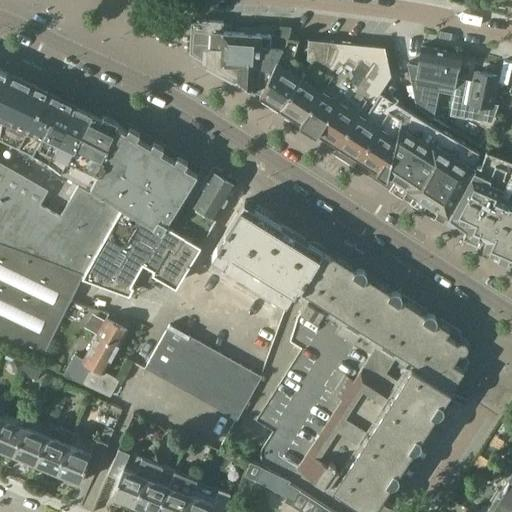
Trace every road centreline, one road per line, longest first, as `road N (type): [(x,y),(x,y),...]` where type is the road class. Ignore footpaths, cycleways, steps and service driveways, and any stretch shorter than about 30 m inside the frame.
road 1 (residential): [(511,312),(173,97),(0,16)]
road 2 (residential): [(276,0),(397,11),(511,35)]
road 3 (residential): [(409,511),(505,370)]
